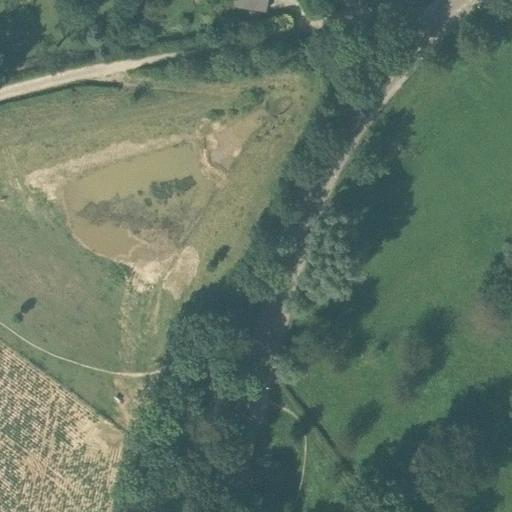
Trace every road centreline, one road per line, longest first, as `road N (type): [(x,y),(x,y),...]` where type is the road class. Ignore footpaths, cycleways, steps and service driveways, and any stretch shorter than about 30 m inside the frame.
road 1 (tertiary): [(221,511),(273,303),(323,165),(371,91),(459,0)]
road 2 (track): [(0,93),(361,15),(409,11),(432,26)]
